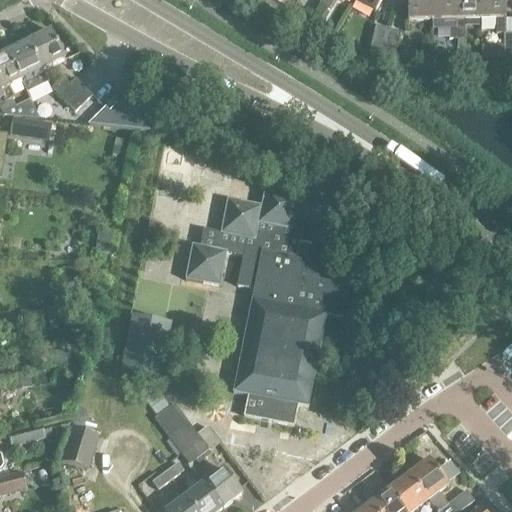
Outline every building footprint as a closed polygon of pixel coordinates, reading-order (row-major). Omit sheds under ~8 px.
[(350,0),(354,2),(355,0),(327,0),(323,7),(330,11),(336,0),(350,0)] [(375,15),(383,0),(355,0),(354,2),(375,15)] [(407,0),(408,24),(433,23),(432,0),(407,0)] [(457,42),(456,0),(432,0),(433,23),(449,23),(449,42),(457,42)] [(456,0),(457,42),(464,42),(464,22),(481,22),(480,0),(456,0)] [(511,36),(506,36),(506,21),(505,0),(480,0),(481,22),(496,22),(496,37),(504,37),(504,62),(511,61),(511,36)] [(313,25),(318,16),(307,10),(302,18),(313,25)] [(382,57),(388,32),(376,29),(369,54),(382,57)] [(394,60),(401,36),(388,32),(382,57),(394,60)] [(51,33),(28,44),(43,73),(65,63),(51,33)] [(24,46),(7,54),(21,84),(26,95),(37,90),(44,87),(48,85),(43,73),(28,44),(24,46)] [(0,102),(2,101),(4,105),(13,101),(15,100),(10,90),(12,89),(21,84),(7,54),(0,57),(0,102)] [(70,86),(63,79),(52,91),(76,115),(93,98),(76,81),(70,86)] [(87,127),(141,133),(150,134),(124,100),(122,101),(109,114),(106,109),(105,110),(87,127)] [(16,108),(2,115),(3,117),(28,120),(37,121),(39,120),(35,110),(30,102),(21,106),(16,108)] [(51,126),(14,120),(11,138),(49,144),(51,126)] [(294,225),(299,198),(264,192),(261,209),(227,202),(221,236),(203,232),(200,249),(192,248),(185,283),(220,289),(227,256),(243,259),(237,289),(253,292),(234,395),(249,398),(245,418),(294,427),(298,407),(308,409),(325,318),(343,321),(349,290),(318,283),(321,266),(296,261),(300,244),(312,246),(315,228),(301,225),(301,226),(294,225)] [(159,238),(162,226),(149,224),(147,236),(159,238)] [(109,257),(110,245),(97,243),(95,255),(109,257)] [(122,368),(121,373),(161,381),(165,361),(177,363),(180,347),(179,347),(168,345),(169,341),(171,330),(172,325),(132,317),(131,322),(122,368)] [(55,366),(68,365),(67,352),(54,353),(55,366)] [(13,394),(33,390),(30,377),(10,381),(13,394)] [(158,394),(145,403),(157,419),(170,410),(158,394)] [(182,458),(201,444),(197,437),(175,406),(170,410),(157,419),(155,421),(182,458)] [(63,437),(68,436),(72,421),(60,424),(63,437)] [(12,450),(44,441),(52,439),(49,427),(9,437),(12,450)] [(88,473),(99,438),(72,430),(62,465),(88,473)] [(210,454),(220,447),(207,430),(197,437),(201,444),(182,458),(189,467),(209,453),(210,454)] [(448,507),(438,495),(447,488),(428,463),(408,478),(427,503),(434,511),(463,511),(474,504),(466,493),(448,507)] [(172,483),(184,473),(178,465),(165,475),(172,483)] [(34,483),(47,480),(45,471),(32,474),(34,483)] [(223,511),(243,497),(223,471),(204,486),(223,511)] [(159,493),(172,483),(165,475),(152,485),(159,493)] [(0,500),(27,495),(23,477),(0,482),(0,500)] [(404,511),(415,511),(427,503),(408,478),(389,492),(404,511)] [(193,511),(222,511),(223,511),(204,486),(185,501),(193,511)] [(375,511),(404,511),(389,492),(371,506),(375,511)] [(193,511),(185,501),(169,511),(193,511)]
